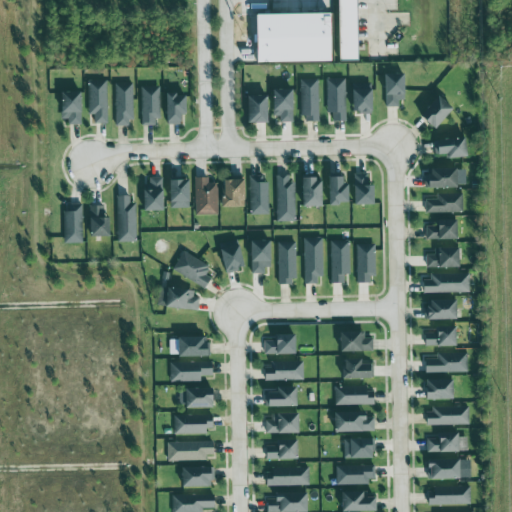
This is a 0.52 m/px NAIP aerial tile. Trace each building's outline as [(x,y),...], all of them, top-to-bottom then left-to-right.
[(341,0),(362,0),(362,60),(341,60),(341,0)] [(258,60),(258,13),(332,12),(332,60),(258,60)] [(385,74),(407,73),(408,105),(386,106),(385,74)] [(301,79),(320,78),(321,121),(302,122),(301,79)] [(327,79),(346,78),(347,118),(327,118),(327,79)] [(89,80),(107,79),(110,120),(92,121),(89,80)] [(352,82),(372,80),(374,110),(355,112),(352,82)] [(115,83),(133,82),(136,121),(117,122),(115,83)] [(142,85),(161,84),(163,117),(156,118),(156,125),(143,126),(142,85)] [(275,89),(294,88),(296,117),(277,118),(275,89)] [(168,91),(187,90),(189,112),(182,112),(183,123),(171,124),(168,91)] [(65,93),(82,91),(85,122),(68,124),(65,93)] [(433,91),(452,106),(433,130),(415,115),(433,91)] [(249,96),(268,95),(270,122),(251,123),(249,96)] [(437,137),(440,159),(470,156),(467,134),(437,137)] [(325,165),(343,164),(345,200),(327,202),(325,165)] [(428,169),(430,188),(461,185),(459,166),(428,169)] [(299,170),(316,169),(317,204),(301,204),(299,170)] [(353,169),(370,170),(369,204),(352,203),(353,169)] [(194,175),(217,173),(219,214),(196,215),(194,175)] [(277,173),(293,173),(295,219),(279,220),(277,173)] [(251,176),(253,212),(270,211),(269,175),(251,176)] [(143,179),(163,178),(165,208),(145,209),(143,179)] [(171,180),(189,179),(190,204),(172,205),(171,180)] [(225,180),(246,179),(247,199),(239,199),(239,206),(221,206),(221,195),(225,195),(225,180)] [(116,194),(138,193),(140,240),(118,241),(116,194)] [(427,199),(427,212),(462,212),(462,193),(438,193),(438,199),(427,199)] [(66,202),(84,201),(84,241),(66,241),(66,202)] [(89,204),(106,204),(107,236),(90,236),(89,204)] [(440,221),(463,220),(463,237),(427,237),(427,225),(441,225),(440,221)] [(218,244),(239,237),(249,268),(227,275),(218,244)] [(303,238),(323,237),(324,279),(305,280),(303,238)] [(251,240),(270,239),(272,271),(253,272),(251,240)] [(279,241),(297,240),(299,282),(289,282),(281,282),(279,241)] [(331,240),(350,240),(350,283),(331,283),(331,240)] [(358,243),(376,242),(378,280),(360,281),(358,243)] [(461,265),(428,267),(427,254),(438,253),(437,247),(459,245),(461,265)] [(182,248),(170,270),(204,288),(215,266),(182,248)] [(469,271),(469,290),(424,291),(424,279),(432,279),(432,271),(469,271)] [(158,287),(157,306),(200,309),(201,290),(158,287)] [(459,318),(427,319),(426,300),(458,299),(459,318)] [(438,326),(459,324),(460,344),(428,347),(427,332),(438,331),(438,326)] [(343,330),(367,331),(367,336),(374,336),(374,350),(343,350),(343,330)] [(277,333),(297,332),(297,352),(266,353),(266,340),(277,340),(277,333)] [(179,336),(209,337),(209,355),(178,355),(179,336)] [(427,357),(439,357),(439,353),(467,352),(468,370),(427,372),(427,357)] [(171,361),(214,359),(214,375),(203,375),(204,382),(172,383),(171,361)] [(275,360),(303,359),(304,381),(266,382),(265,368),(275,368),(275,360)] [(344,359),(344,377),(373,377),(372,362),(363,362),(363,359),(344,359)] [(454,399),(426,399),(425,378),(454,378),(454,399)] [(335,384),(335,405),(377,405),(377,383),(335,384)] [(183,389),(214,387),(215,404),(184,406),(183,389)] [(267,387),(298,387),(298,404),(267,403),(267,387)] [(427,405),(468,404),(469,423),(427,424),(427,405)] [(276,412),(298,410),(300,431),(269,433),(268,421),(276,420),(276,412)] [(336,412),(368,411),(368,418),(374,417),(374,428),(337,430),(336,412)] [(175,416),(214,415),(214,431),(175,432),(175,416)] [(428,438),(440,437),(440,432),(461,431),(461,436),(468,436),(468,449),(429,451),(428,438)] [(344,437),(374,436),(374,457),(344,458),(344,437)] [(278,438),(298,437),(298,459),(268,460),(267,447),(278,446),(278,438)] [(167,440),(167,461),(214,461),(214,440),(167,440)] [(429,459),(431,482),(459,480),(458,457),(429,459)] [(337,465),(376,463),(377,482),(338,484),(337,465)] [(273,466),(306,465),(306,486),(267,486),(267,472),(274,472),(273,466)] [(184,466),(183,484),(212,485),(212,466),(184,466)] [(428,487),(429,504),(472,502),(471,486),(428,487)] [(341,491),(342,510),(379,510),(378,495),(368,496),(368,490),(341,491)] [(270,498),(278,498),(278,492),(308,492),(308,510),(270,511),(270,498)] [(174,495),(174,511),(216,511),(215,493),(174,495)]
